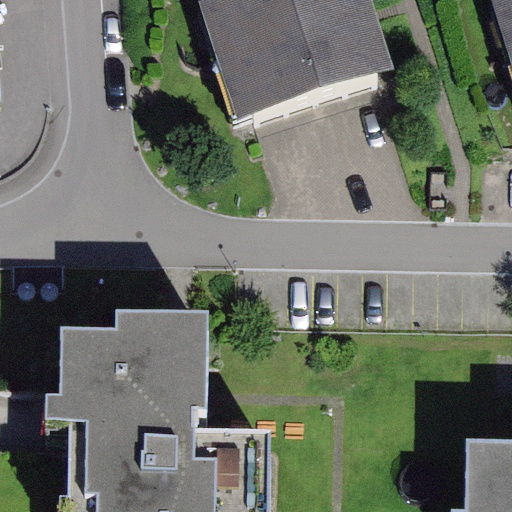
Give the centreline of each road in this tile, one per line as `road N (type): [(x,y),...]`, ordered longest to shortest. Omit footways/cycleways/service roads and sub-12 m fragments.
road 1 (residential): [(108,241),(511,250)]
road 2 (residential): [(90,0),(108,241)]
